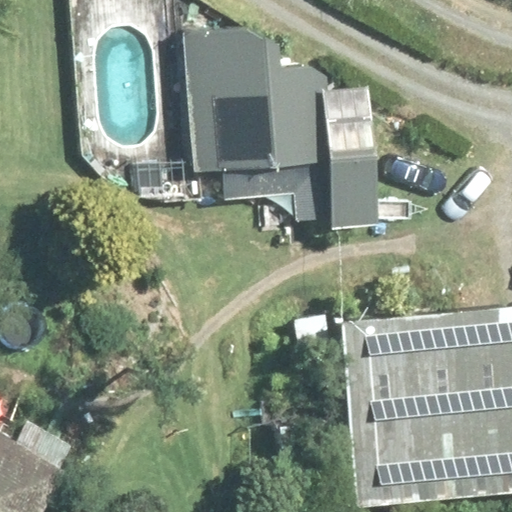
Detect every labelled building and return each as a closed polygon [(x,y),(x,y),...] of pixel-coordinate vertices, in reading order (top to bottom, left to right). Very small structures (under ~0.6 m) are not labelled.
[(279,19),(161,26),(169,164),(287,157),(279,19)] [(345,156),(299,157),(300,221),(346,220),(345,156)] [(511,296),(310,310),(323,499),(511,485),(511,296)] [(301,411),(249,413),(252,468),(304,466),(301,411)] [(0,511),(12,511),(44,460),(0,434),(0,511)]
